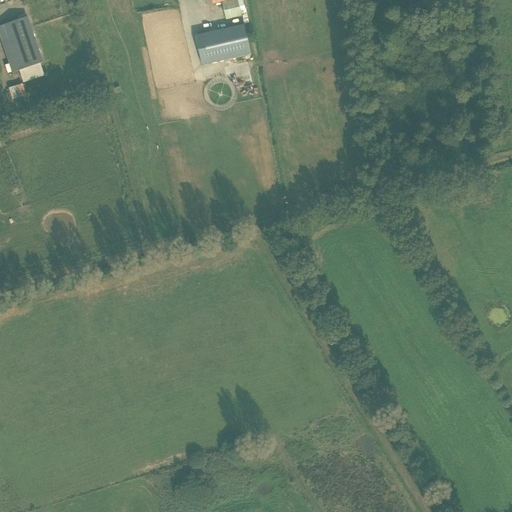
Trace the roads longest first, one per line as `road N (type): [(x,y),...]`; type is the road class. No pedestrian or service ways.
road 1 (track): [(425,511),(253,224)]
road 2 (track): [(253,224),(511,156)]
